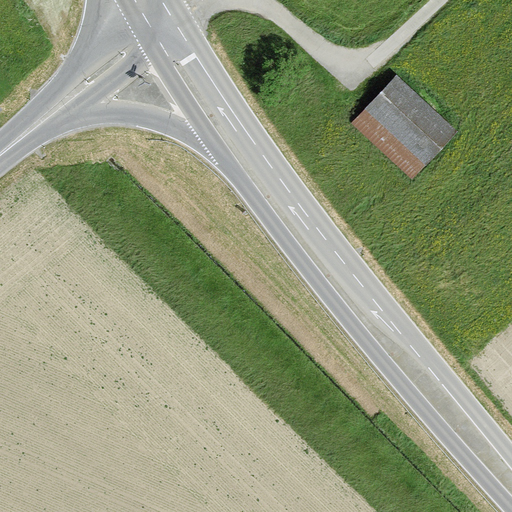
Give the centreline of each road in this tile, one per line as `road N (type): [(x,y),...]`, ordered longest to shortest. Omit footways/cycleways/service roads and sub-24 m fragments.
road 1 (secondary): [(511,481),(426,383),(260,159)]
road 2 (secondary): [(41,119),(139,114),(260,159)]
road 3 (track): [(253,0),(327,54),(350,60),(382,51),(440,0)]
road 4 (secondary): [(260,159),(163,25)]
road 5 (secondary): [(163,25),(41,119)]
